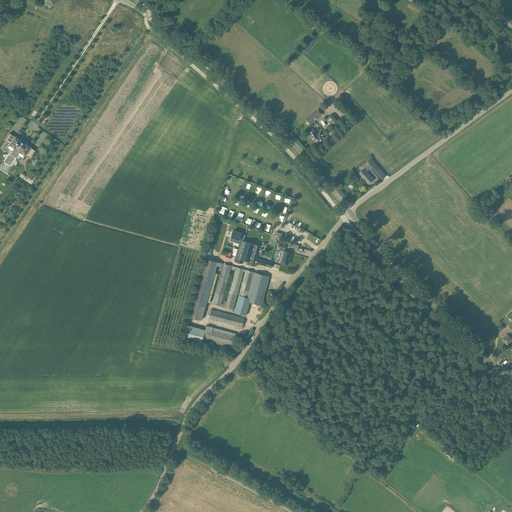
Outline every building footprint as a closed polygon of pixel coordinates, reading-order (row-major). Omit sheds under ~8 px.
[(323,114),(318,108),(305,120),(310,125),(323,114)] [(339,122),(332,114),(327,119),(333,127),(339,122)] [(319,134),(314,129),(309,134),(318,145),(326,138),(321,132),(319,134)] [(20,139),(16,136),(15,136),(10,133),(4,141),(8,143),(5,147),(9,150),(8,152),(4,149),(3,150),(20,161),(18,159),(19,157),(21,159),(23,160),(26,155),(30,158),(35,150),(30,147),(30,146),(26,143),(25,142),(25,143),(20,140),(20,139),(20,140),(20,139)] [(386,176),(371,158),(365,163),(367,166),(358,173),(369,184),(374,179),(367,171),(369,169),(380,181),(386,176)] [(240,244),(241,240),(244,241),(246,234),(233,230),(230,241),(240,244)] [(259,245),(244,241),(241,240),(240,244),(234,261),(242,263),(243,260),(254,263),(259,245)] [(292,253),(284,251),(281,262),(288,264),(292,253)] [(273,264),(256,259),(255,263),(271,268),(273,264)] [(221,263),(209,260),(193,318),(204,320),(208,306),(210,306),(221,263)] [(248,297),(254,272),(236,267),(231,266),(224,264),(213,303),(221,305),(231,269),(235,270),(228,296),(225,307),(234,310),(237,298),(243,271),(246,272),(240,295),(248,297)] [(254,272),(248,297),(247,301),(261,305),(269,276),(254,272)] [(245,318),(211,309),(209,318),(242,327),(245,318)] [(202,344),(203,337),(206,330),(187,325),(183,339),(202,344)] [(207,326),(206,330),(203,337),(233,345),(236,333),(207,326)] [(511,341),(511,337),(509,334),(503,339),(508,345),(511,341)]
